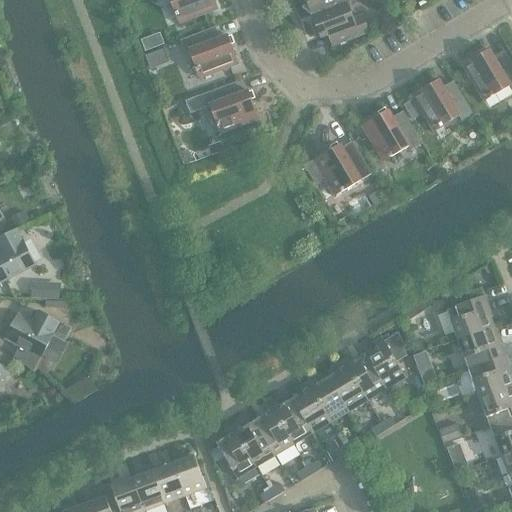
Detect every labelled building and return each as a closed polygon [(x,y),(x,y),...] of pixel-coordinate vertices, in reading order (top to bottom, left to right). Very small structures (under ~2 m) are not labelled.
[(170,0),(179,24),(218,9),(214,0),(170,0)] [(306,0),(308,3),(304,7),(311,13),(312,15),(347,2),(346,0),(306,0)] [(347,2),(312,15),(321,38),(333,33),(337,44),(369,32),(363,16),(354,19),(347,2)] [(200,79),(238,64),(228,35),(220,38),(215,27),(180,40),(185,53),(189,51),(200,79)] [(162,31),(142,38),(146,50),(166,42),(162,31)] [(152,68),(172,61),(167,47),(147,54),(152,68)] [(463,66),(481,97),(484,101),(509,86),(511,90),(511,65),(504,51),(493,58),(489,50),(463,66)] [(412,96),(433,132),(459,116),(461,120),(473,114),(453,81),(443,88),(439,80),(412,96)] [(201,96),(205,108),(210,106),(220,134),(259,119),(248,91),(240,94),(236,82),(201,96)] [(411,151),(422,144),(403,112),(393,118),(388,110),(362,126),(383,162),(408,146),(411,151)] [(315,183),(324,178),(335,196),(372,174),(352,141),(342,148),(340,145),(305,166),(315,183)] [(221,144),(209,148),(212,155),(223,151),(221,144)] [(379,191),(368,197),(375,208),(386,202),(379,191)] [(24,213),(12,219),(16,229),(29,222),(24,213)] [(0,283),(35,265),(17,230),(0,238),(0,250),(1,252),(0,252),(0,283)] [(490,264),(483,268),(487,275),(493,273),(490,264)] [(33,287),(32,299),(60,301),(60,289),(33,287)] [(458,340),(494,327),(482,296),(446,310),(458,340)] [(64,340),(70,329),(38,312),(32,322),(19,315),(5,339),(41,358),(53,335),(64,340)] [(494,327),(458,340),(469,369),(505,356),(494,327)] [(366,355),(386,389),(406,378),(382,338),(373,343),(376,348),(366,355)] [(417,339),(410,342),(414,353),(425,349),(422,342),(417,339)] [(427,353),(415,358),(419,368),(431,363),(427,353)] [(344,361),(368,401),(386,389),(366,355),(355,361),(352,356),(344,361)] [(511,375),(505,356),(469,369),(480,398),(511,386),(511,375)] [(329,377),(349,412),(368,401),(344,361),(336,365),(339,370),(329,377)] [(307,383),(331,423),(349,412),(329,377),(318,383),(315,378),(307,383)] [(291,399),(312,434),(331,423),(307,383),(299,388),(302,393),(291,399)] [(511,386),(480,398),(490,427),(511,419),(511,386)] [(270,405),(294,445),(312,434),(291,399),(281,406),(278,401),(270,405)] [(409,407),(413,415),(424,409),(419,401),(409,407)] [(254,421),(275,456),(294,445),(270,405),(262,410),(265,415),(254,421)] [(381,424),(386,431),(396,425),(391,418),(381,424)] [(511,419),(490,427),(501,457),(511,452),(511,419)] [(233,428),(256,467),(275,456),(254,421),(244,428),(241,423),(233,428)] [(386,431),(381,424),(371,430),(375,438),(386,431)] [(459,424),(439,431),(444,444),(464,436),(459,424)] [(211,452),(215,462),(224,456),(237,478),(256,467),(233,428),(225,432),(228,437),(216,443),(219,448),(211,452)] [(344,435),(339,438),(340,438),(344,446),(349,443),(344,435)] [(340,438),(335,441),(339,449),(344,446),(340,438)] [(349,443),(344,446),(349,454),(359,447),(354,440),(349,443)] [(334,452),(338,460),(349,454),(344,446),(339,449),(334,452)] [(511,452),(501,457),(511,484),(511,487),(506,489),(511,502),(511,501),(511,452)] [(207,489),(194,456),(173,464),(185,497),(207,489)] [(467,461),(454,465),(456,471),(469,466),(467,461)] [(307,468),(312,476),(322,470),(317,462),(307,468)] [(153,471),(165,504),(185,497),(173,464),(153,471)] [(312,476),(307,468),(297,474),(301,482),(312,476)] [(132,479),(145,511),(165,504),(153,471),(132,479)] [(144,511),(145,511),(132,479),(111,487),(114,494),(115,494),(121,511),(144,511)] [(270,490),(275,498),(285,492),(280,484),(270,490)] [(275,498),(270,490),(260,496),(265,504),(275,498)] [(84,505),(86,511),(121,511),(115,494),(114,494),(84,505)] [(480,497),(470,501),(473,511),(477,511),(485,509),(480,497)]
